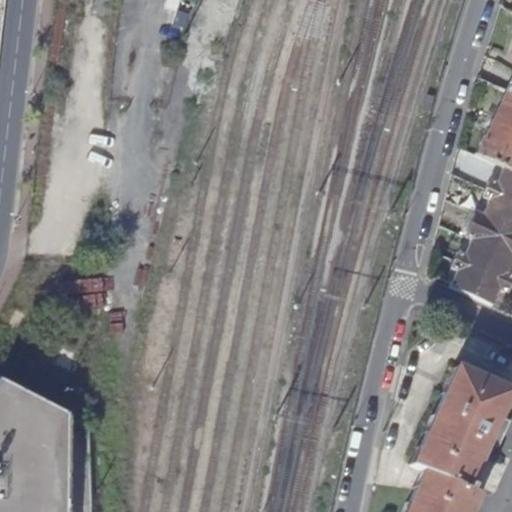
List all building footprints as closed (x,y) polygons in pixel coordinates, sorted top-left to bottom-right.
[(511,71),(503,92),(511,96),(511,71)] [(511,96),(503,92),(474,156),(502,170),(511,174),(511,96)] [(511,174),(502,170),(496,183),(492,181),(484,198),(488,200),(482,214),(477,212),(466,236),(471,238),(464,253),(459,251),(451,267),(456,270),(449,286),(490,305),(497,290),(503,292),(511,274),(506,271),(511,257),(511,174)] [(402,511),(468,511),(471,506),(476,493),(461,487),(481,439),(493,444),(503,421),(490,416),(501,393),(451,371),(410,465),(421,470),(416,481),(402,511)] [(0,511),(63,511),(65,414),(61,414),(0,383),(0,511)]
